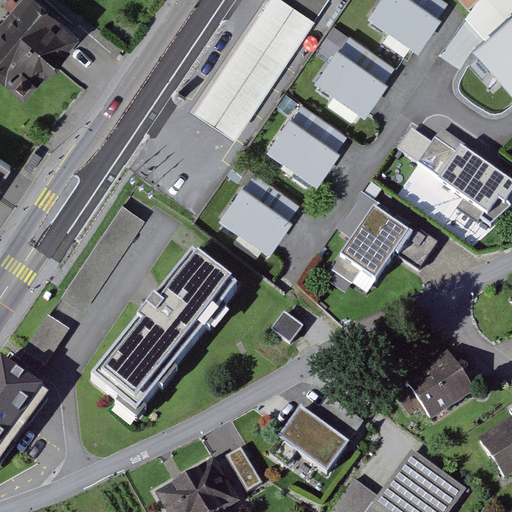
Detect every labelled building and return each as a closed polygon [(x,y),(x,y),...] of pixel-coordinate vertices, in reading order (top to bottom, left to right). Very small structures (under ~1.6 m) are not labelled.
[(35,0),(24,0),(0,29),(0,71),(24,91),(74,32),(35,0)] [(238,144),(319,22),(286,0),(272,0),(195,115),(238,144)] [(334,0),(286,0),(319,22),(334,0)] [(378,0),(370,11),(417,45),(438,16),(436,14),(416,0),(378,0)] [(441,0),(416,0),(436,14),(440,9),(445,2),(441,0)] [(511,85),(511,0),(476,0),(466,17),(474,26),(482,35),(471,44),(510,88),(511,85)] [(351,35),(341,48),(382,78),(387,72),(392,65),(351,35)] [(318,78),(364,111),(387,80),(382,78),(341,48),(340,47),(318,78)] [(305,105),(296,118),(337,147),(342,140),(346,134),(305,105)] [(270,150),(317,182),(340,149),(337,147),(296,118),(293,117),(270,150)] [(501,228),(511,211),(511,185),(440,138),(417,173),(501,228)] [(0,181),(11,165),(0,157),(0,181)] [(256,173),(246,186),(289,214),(293,208),(298,202),(256,173)] [(223,217),(266,249),(289,214),(246,186),(223,217)] [(149,222),(125,207),(27,357),(51,372),(149,222)] [(376,210),(333,272),(366,295),(395,253),(419,269),(427,257),(435,245),(395,217),(392,221),(376,210)] [(200,256),(95,387),(143,426),(248,294),(200,256)] [(302,327),(285,314),(273,331),(290,343),(302,327)] [(407,388),(433,425),(475,396),(450,359),(407,388)] [(0,465),(49,395),(2,362),(0,364),(0,465)] [(286,447),(335,481),(356,451),(307,417),(286,447)] [(511,425),(482,446),(509,485),(511,482),(511,425)] [(459,511),(471,497),(420,458),(383,506),(353,483),(330,511),(459,511)] [(242,511),(220,469),(160,500),(165,511),(242,511)]
